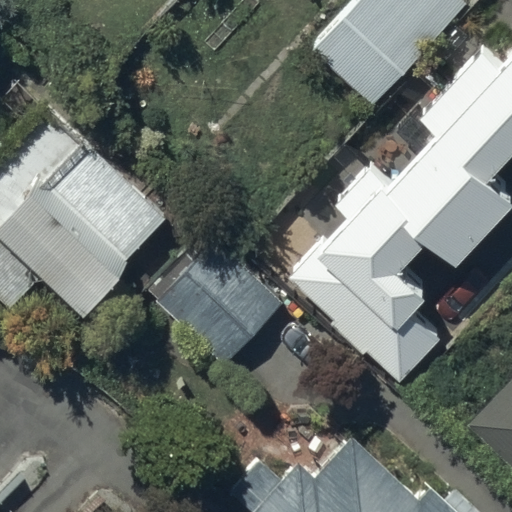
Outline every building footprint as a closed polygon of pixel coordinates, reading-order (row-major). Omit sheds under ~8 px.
[(354,0),(318,39),(378,96),(468,0),(354,0)] [(42,106),(0,152),(0,292),(9,301),(46,261),(85,296),(168,205),(84,130),(77,137),(42,106)] [(511,157),(491,178),(511,199),(511,157)] [(283,296),(208,225),(151,286),(226,356),(283,296)] [(511,369),(464,421),(511,465),(511,369)] [(244,500),(237,508),(241,511),(465,511),(474,503),(448,478),(433,492),(421,481),(410,492),(344,429),(306,469),(290,455),(274,472),(252,450),(223,480),(244,500)]
